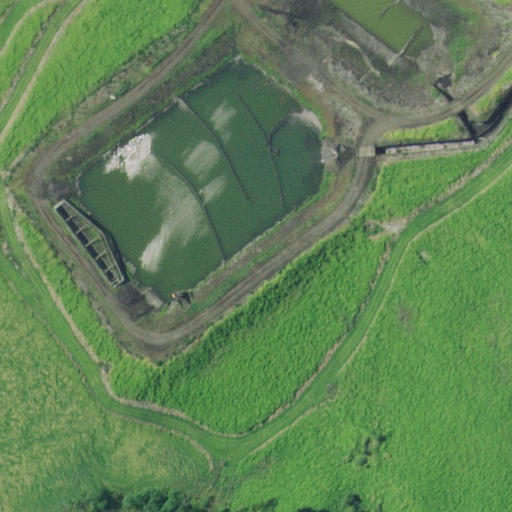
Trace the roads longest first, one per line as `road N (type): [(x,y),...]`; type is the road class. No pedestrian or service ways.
road 1 (track): [(511,50),(492,82),(443,112),(384,126),(340,219),(174,342),(149,339),(40,204),(33,180),(70,135),(170,64),(223,0)]
road 2 (track): [(223,0),(384,126)]
